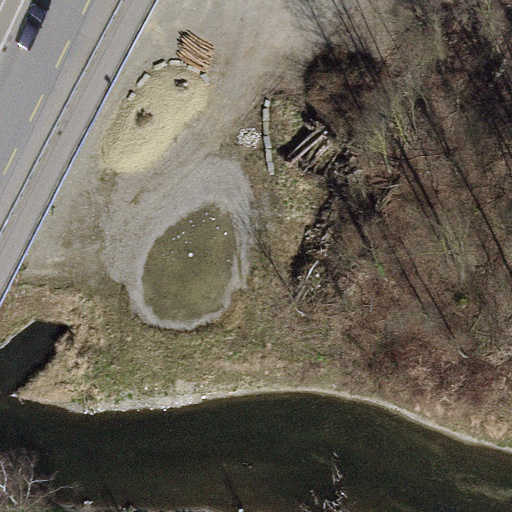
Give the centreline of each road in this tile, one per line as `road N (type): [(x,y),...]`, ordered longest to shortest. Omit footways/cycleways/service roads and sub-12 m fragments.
road 1 (track): [(258,0),(194,149),(119,229),(42,262),(0,250)]
road 2 (primary): [(0,110),(51,0)]
